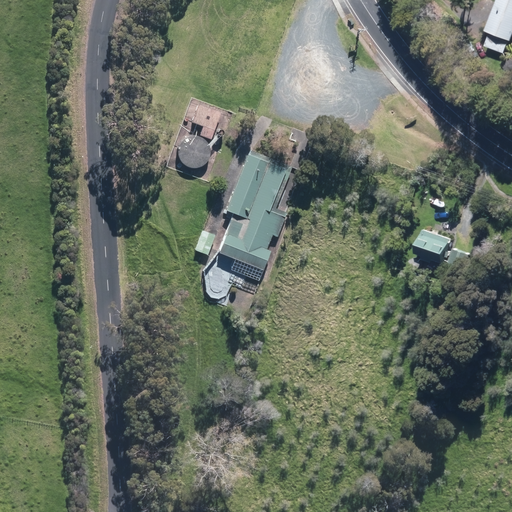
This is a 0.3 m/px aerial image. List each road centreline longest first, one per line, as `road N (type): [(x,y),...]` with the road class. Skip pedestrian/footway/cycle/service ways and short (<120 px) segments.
road 1 (unclassified): [(119,511),(97,115),(106,0)]
road 2 (tertiary): [(511,155),(415,74),(360,0)]
